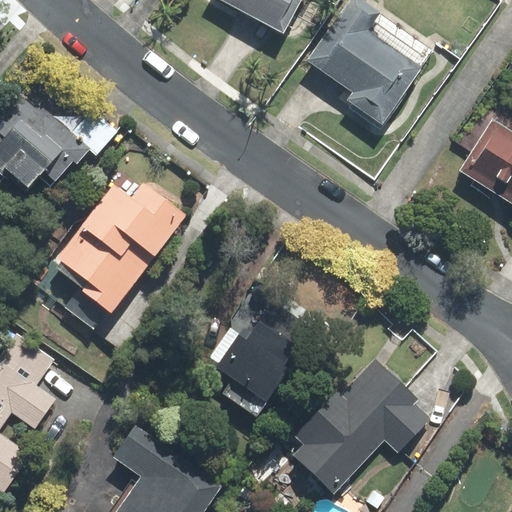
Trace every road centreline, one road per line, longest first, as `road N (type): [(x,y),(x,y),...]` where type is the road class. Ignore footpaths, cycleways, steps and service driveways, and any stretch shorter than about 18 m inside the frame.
road 1 (residential): [(505,333),(155,85),(59,0)]
road 2 (track): [(505,333),(468,422),(399,511)]
